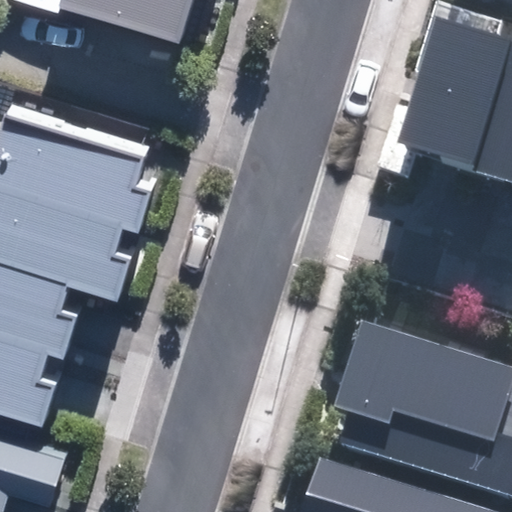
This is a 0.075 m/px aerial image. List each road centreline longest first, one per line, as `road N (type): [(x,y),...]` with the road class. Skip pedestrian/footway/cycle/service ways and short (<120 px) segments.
road 1 (residential): [(271,188),(171,511)]
road 2 (residential): [(0,45),(285,135)]
road 3 (residential): [(271,188),(511,261)]
road 4 (residential): [(325,0),(285,135)]
